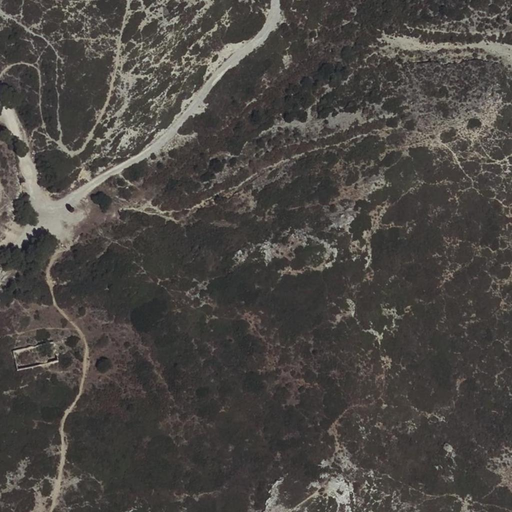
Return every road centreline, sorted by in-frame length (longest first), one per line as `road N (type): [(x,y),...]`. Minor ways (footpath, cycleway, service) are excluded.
road 1 (track): [(275,0),(260,41),(213,78),(171,132),(0,252)]
road 2 (track): [(45,214),(0,89)]
